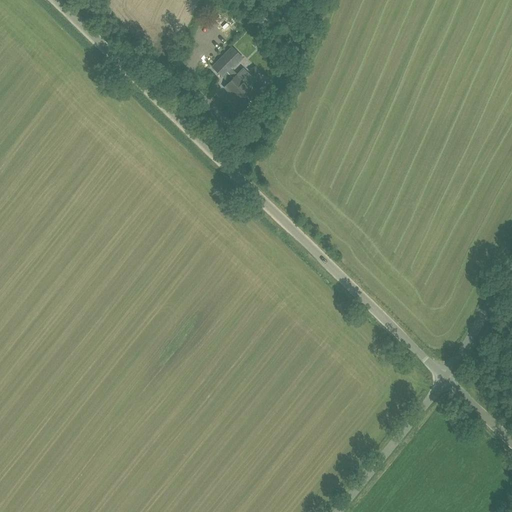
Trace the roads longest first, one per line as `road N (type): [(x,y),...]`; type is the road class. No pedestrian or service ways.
road 1 (unclassified): [(444,376),(55,0)]
road 2 (unclassified): [(336,511),(444,376)]
road 3 (unclassified): [(444,376),(511,266)]
